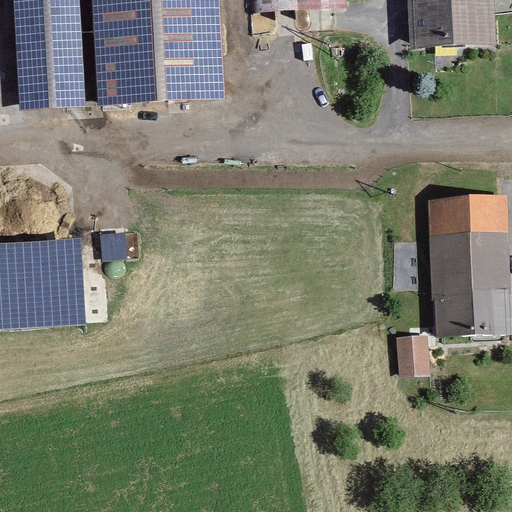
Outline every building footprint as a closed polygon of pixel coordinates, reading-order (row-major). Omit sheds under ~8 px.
[(80,0),(14,0),(21,112),(87,108),(80,0)] [(90,0),(97,109),(227,101),(220,0),(90,0)] [(250,0),(251,13),(345,7),(344,0),(250,0)] [(408,0),(410,49),(495,46),(493,0),(408,0)] [(511,353),(511,332),(503,197),(430,202),(440,358),(511,353)] [(102,260),(127,261),(128,236),(103,235),(102,260)] [(81,240),(0,245),(0,329),(86,324),(81,240)] [(428,333),(403,336),(409,382),(434,379),(428,333)]
